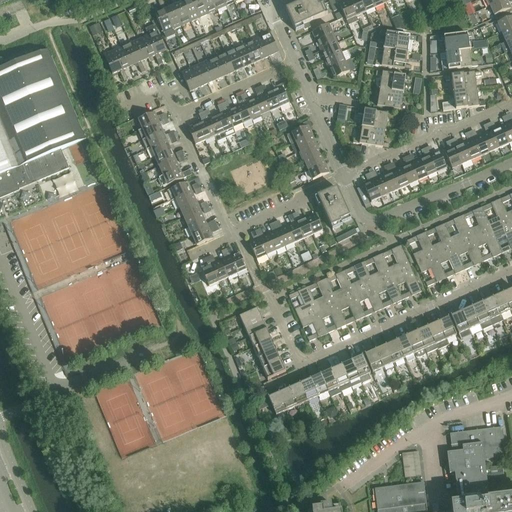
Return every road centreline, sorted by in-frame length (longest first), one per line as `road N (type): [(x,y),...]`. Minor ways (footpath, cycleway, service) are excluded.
road 1 (residential): [(511,273),(301,364),(237,235)]
road 2 (residential): [(338,491),(433,422),(511,397)]
road 3 (residential): [(344,178),(511,104)]
road 4 (residential): [(368,222),(511,165)]
road 5 (residential): [(230,238),(174,117)]
road 6 (residential): [(174,117),(293,65)]
road 7 (residential): [(344,178),(293,65)]
road 8 (residential): [(237,235),(344,178)]
